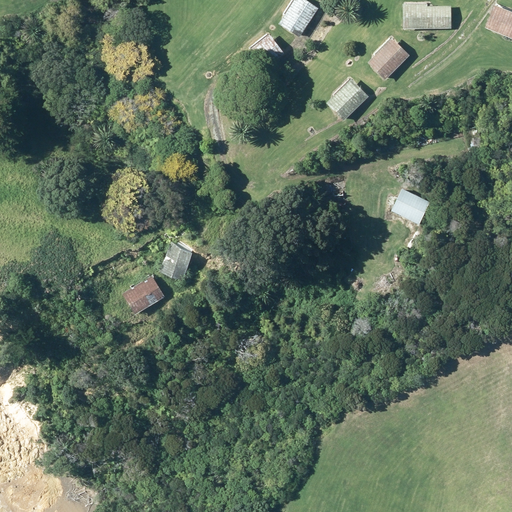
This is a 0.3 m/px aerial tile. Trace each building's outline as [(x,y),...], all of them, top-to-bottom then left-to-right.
[(327,7),(317,0),(301,0),(286,21),(306,35),(327,7)] [(511,5),(504,2),(494,25),(511,32),(511,5)] [(411,4),(411,28),(459,27),(458,3),(411,4)] [(292,52),(276,34),(250,57),(266,75),(292,52)] [(419,54),(401,37),(377,62),(394,79),(419,54)] [(378,96),(361,78),(335,102),(352,119),(378,96)] [(408,185),(397,207),(429,222),(440,200),(408,185)] [(204,246),(181,236),(167,268),(189,278),(204,246)] [(172,293),(160,272),(130,290),(142,311),(172,293)]
